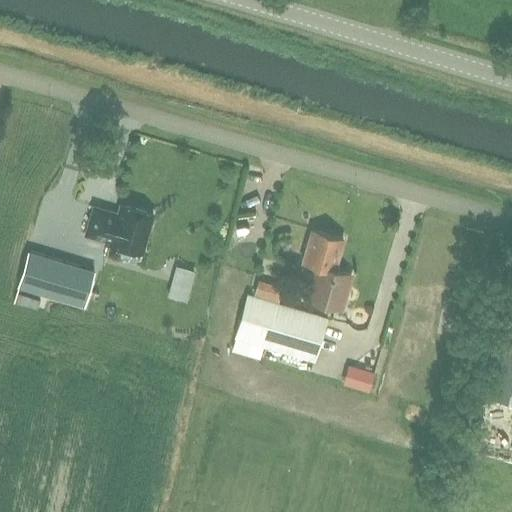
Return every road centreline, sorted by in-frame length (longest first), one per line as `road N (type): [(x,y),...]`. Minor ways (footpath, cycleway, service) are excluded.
road 1 (unclassified): [(511,221),(0,73)]
road 2 (tertiary): [(511,81),(231,0)]
